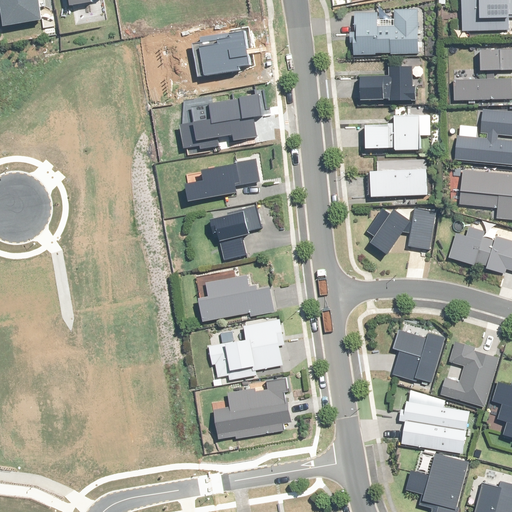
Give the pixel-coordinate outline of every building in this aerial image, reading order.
[(0,0),(0,13),(2,26),(40,19),(36,0),(0,0)] [(511,15),(511,0),(462,0),(464,33),(510,32),(510,16),(511,15)] [(420,56),(420,10),(395,10),(395,27),(378,27),(378,14),(355,14),(355,56),(420,56)] [(239,35),(182,45),(188,80),(246,70),(239,35)] [(511,100),(511,50),(482,51),(482,80),(455,80),(455,101),(511,100)] [(424,102),(424,66),(391,66),(391,77),(362,77),(362,101),(424,102)] [(182,140),(184,151),(255,138),(252,117),(259,116),(256,98),(186,110),(191,138),(182,140)] [(511,112),(484,110),(482,139),(459,137),(457,161),(511,165),(511,142),(499,141),(499,135),(511,136),(511,112)] [(366,126),(366,151),(396,151),(396,152),(418,152),(418,137),(432,137),(432,116),(396,116),(396,126),(366,126)] [(242,187),(264,182),(258,153),(237,156),(237,165),(185,176),(191,203),(243,193),(242,187)] [(429,196),(428,171),(372,172),(373,198),(429,196)] [(511,175),(464,171),(461,205),(499,209),(498,219),(511,220),(511,175)] [(215,218),(222,244),(265,232),(258,206),(215,218)] [(373,244),(388,255),(403,233),(411,221),(395,211),(392,216),(384,210),(367,235),(375,241),(373,244)] [(437,216),(417,212),(411,247),(431,251),(437,216)] [(488,270),(496,241),(485,238),(487,232),(471,227),(468,238),(456,235),(449,258),(477,266),(478,265),(488,268),(487,270),(488,270)] [(496,241),(488,270),(505,275),(507,270),(511,271),(511,242),(497,238),(496,241)] [(243,243),(221,249),(225,265),(247,259),(243,243)] [(275,313),(270,289),(259,292),(258,285),(250,287),(248,277),(208,284),(211,298),(201,300),(205,322),(252,313),(252,317),(275,313)] [(248,341),(210,348),(213,367),(217,366),(220,382),(257,375),(256,371),(284,366),(280,344),(285,343),(281,320),(245,327),(248,341)] [(445,339),(428,334),(426,339),(399,332),(391,363),(396,364),(392,376),(397,377),(395,385),(430,394),(445,339)] [(500,358),(456,345),(451,363),(465,367),(460,383),(447,379),(442,395),(485,408),(500,358)] [(291,423),(286,382),(268,384),(269,389),(230,393),(232,408),(217,410),(220,440),(282,432),(281,424),(291,423)] [(511,386),(499,383),(493,402),(503,405),(498,419),(508,422),(502,439),(511,442),(511,386)] [(407,402),(405,409),(402,409),(400,422),(403,422),(406,423),(403,445),(421,448),(464,454),(471,412),(407,402)] [(464,458),(421,452),(417,472),(412,471),(409,492),(425,495),(424,502),(433,503),(431,511),(458,511),(467,459),(464,458)] [(502,474),(487,470),(476,511),(511,511),(511,485),(500,482),(502,474)]
